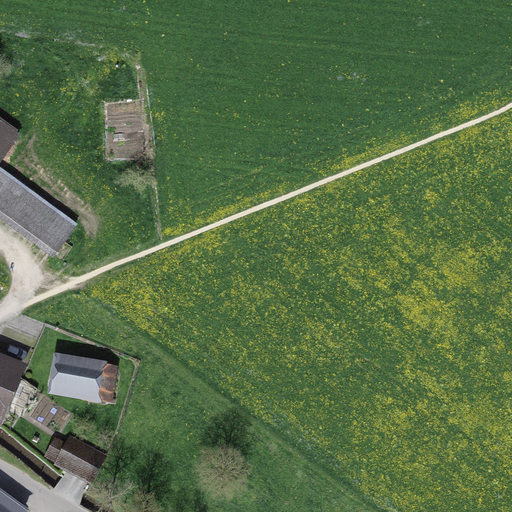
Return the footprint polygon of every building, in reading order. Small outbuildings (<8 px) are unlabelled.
[(0,153),(12,137),(0,128),(0,153)] [(0,175),(0,212),(55,253),(72,229),(0,175)] [(61,389),(88,393),(88,399),(110,403),(114,373),(65,365),(61,389)] [(0,366),(0,414),(17,374),(0,366)] [(68,446),(56,440),(47,457),(59,464),(58,466),(89,482),(103,456),(72,440),(68,446)] [(0,511),(18,511),(17,511),(15,511),(13,511),(0,502),(0,511)]
